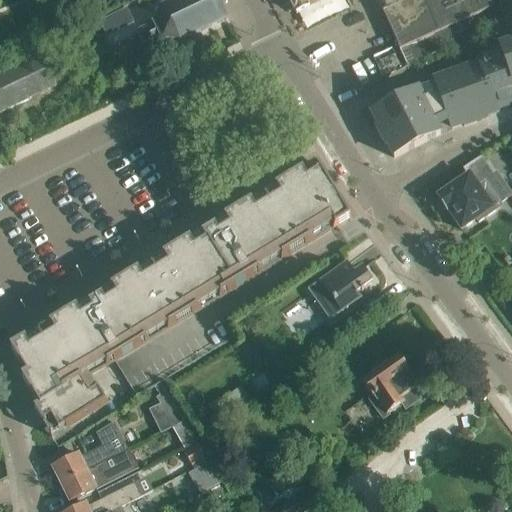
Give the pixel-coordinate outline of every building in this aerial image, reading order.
[(181,43),(228,20),(218,0),(176,0),(163,7),(153,23),(154,24),(140,31),(148,46),(162,40),(181,43)] [(289,0),(297,15),(326,0),(289,0)] [(407,67),(501,24),(489,0),(383,0),(379,2),(374,4),(379,14),(383,13),(400,51),(401,50),(408,64),(406,65),(407,67)] [(511,45),(500,50),(501,53),(478,61),(479,65),(478,65),(428,83),(430,88),(419,92),(418,91),(372,114),(379,128),(377,129),(378,131),(387,126),(389,132),(381,136),(382,138),(390,134),(393,139),(385,144),(386,146),(387,145),(394,159),(441,135),(437,127),(448,121),(451,130),(463,125),(464,127),(477,123),(475,117),(484,114),(486,119),(487,119),(486,117),(499,113),(496,105),(505,102),(507,108),(508,107),(508,105),(511,103),(511,45)] [(0,114),(56,87),(41,55),(0,74),(0,114)] [(511,194),(497,174),(493,176),(482,160),(483,159),(482,158),(464,170),(468,175),(466,176),(467,177),(438,197),(462,231),(477,221),(479,224),(499,210),(497,206),(511,195),(511,194)] [(89,303),(12,350),(28,377),(23,380),(39,407),(35,410),(36,412),(44,425),(52,420),(60,432),(106,404),(99,392),(90,398),(80,383),(64,393),(58,384),(331,218),(336,228),(337,229),(351,220),(350,220),(317,165),(215,226),(214,227),(163,258),(120,284),(91,302),(89,303)] [(310,292),(330,321),(361,299),(358,295),(361,292),(362,294),(364,292),(364,291),(373,284),(362,269),(355,275),(348,265),(310,292)] [(354,409),(345,415),(362,437),(371,431),(384,421),(389,417),(404,405),(401,401),(418,389),(408,376),(411,374),(399,358),(390,365),(389,364),(361,383),(371,396),(354,409)] [(167,393),(157,398),(174,425),(183,419),(167,393)] [(186,422),(173,430),(185,451),(197,443),(186,422)] [(61,486),(119,457),(128,452),(114,426),(96,435),(103,447),(81,458),(79,455),(52,468),(61,486)] [(206,460),(198,445),(185,453),(193,468),(206,460)] [(95,486),(125,471),(119,457),(61,486),(70,504),(97,490),(95,486)] [(217,477),(196,489),(200,496),(211,490),(222,484),(217,477)] [(143,498),(143,497),(136,484),(88,508),(86,504),(70,511),(114,511),(122,508),(122,509),(143,498)]
